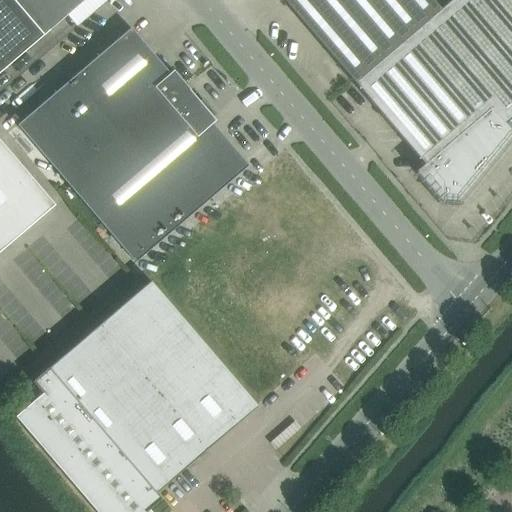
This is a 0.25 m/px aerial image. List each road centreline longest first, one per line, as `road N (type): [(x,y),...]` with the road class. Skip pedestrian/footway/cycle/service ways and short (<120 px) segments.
road 1 (unclassified): [(465,310),(201,0)]
road 2 (unclassified): [(290,511),(465,310)]
